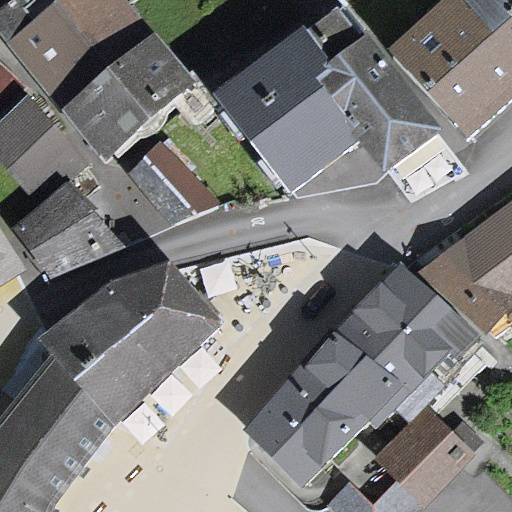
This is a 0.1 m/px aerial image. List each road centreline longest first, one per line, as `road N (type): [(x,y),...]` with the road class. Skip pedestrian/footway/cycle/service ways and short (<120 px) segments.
road 1 (unclassified): [(383,228),(309,217),(222,235),(101,275),(0,327)]
road 2 (residential): [(383,228),(369,258),(129,511)]
road 3 (residential): [(511,164),(418,226),(383,228)]
